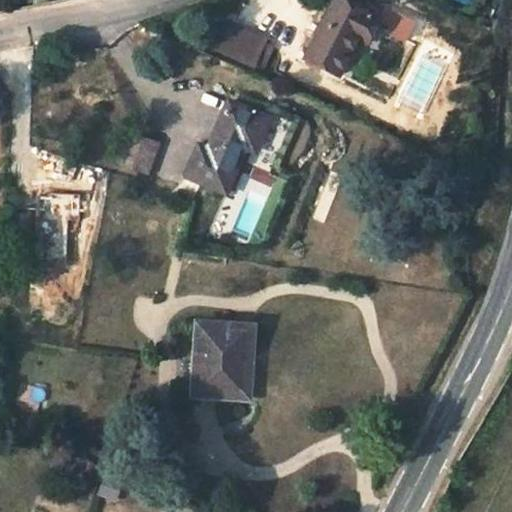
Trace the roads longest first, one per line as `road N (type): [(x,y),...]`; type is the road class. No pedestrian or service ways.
road 1 (secondary): [(405,511),(511,285)]
road 2 (unknown): [(89,17),(99,39),(166,103),(177,137),(172,174)]
road 3 (residential): [(161,0),(0,34)]
